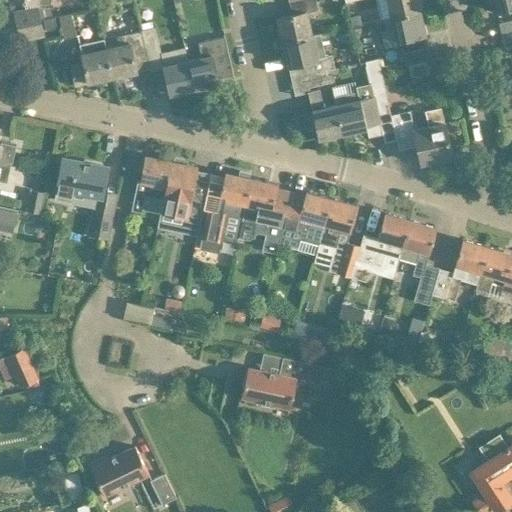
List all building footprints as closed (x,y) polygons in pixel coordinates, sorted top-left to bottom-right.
[(277,17),(282,42),(312,35),(306,11),(314,9),(317,5),(315,0),(294,0),(289,1),(291,14),(277,17)] [(376,0),(380,18),(383,17),(384,18),(419,10),(419,9),(423,8),(420,0),(376,0)] [(511,0),(490,0),(493,11),(511,7),(511,11),(511,0)] [(37,7),(14,12),(17,25),(40,20),(37,7)] [(419,10),(384,18),(387,29),(380,30),(383,43),(397,40),(397,41),(425,34),(419,10)] [(59,15),(60,19),(64,38),(76,36),(72,12),(59,15)] [(360,14),(350,16),(352,24),(361,22),(360,14)] [(54,16),(43,19),(46,30),(57,27),(54,16)] [(511,19),(499,22),(502,36),(504,46),(511,44),(511,19)] [(40,20),(17,25),(20,40),(43,35),(40,20)] [(155,26),(140,30),(144,47),(159,44),(155,26)] [(118,44),(106,47),(112,76),(136,71),(132,50),(144,47),(140,30),(116,35),(118,44)] [(320,33),(312,35),(282,42),(288,65),(309,60),(312,73),(328,69),(334,67),(331,53),(325,55),(320,33)] [(201,57),(188,60),(194,88),(218,83),(217,78),(233,75),(224,34),(223,34),(223,36),(198,42),(201,57)] [(104,38),(99,39),(79,44),(84,63),(71,66),(75,84),(112,76),(106,47),(104,38)] [(185,47),(161,52),(170,94),(194,88),(188,60),(185,47)] [(426,47),(407,52),(403,53),(405,65),(429,60),(426,47)] [(371,81),(372,85),(384,82),(378,58),(366,60),(371,81)] [(328,69),(312,73),(305,75),(308,87),(331,82),(328,69)] [(336,101),(334,102),(342,133),(366,127),(366,126),(379,123),(381,130),(382,130),(373,91),(372,85),(371,81),(356,85),(357,90),(335,96),(336,101)] [(323,105),(319,89),(308,91),(318,138),(342,133),(334,102),(323,105)] [(428,125),(414,129),(418,145),(417,145),(420,162),(452,155),(444,122),(440,106),(425,109),(428,125)] [(390,114),(394,130),(398,150),(417,145),(418,145),(414,129),(410,110),(390,114)] [(0,158),(12,162),(16,144),(1,141),(0,144),(0,143),(0,158)] [(137,179),(131,210),(142,212),(145,195),(163,199),(171,160),(164,158),(164,154),(155,152),(154,156),(144,154),(140,174),(139,179),(137,179)] [(163,199),(160,210),(177,214),(183,215),(180,231),(183,232),(197,235),(203,206),(203,205),(205,198),(191,195),(197,166),(183,162),(184,158),(174,156),(173,160),(171,160),(163,199)] [(59,170),(56,190),(54,199),(70,202),(72,190),(102,196),(108,166),(76,160),(74,173),(59,170)] [(207,207),(201,236),(219,240),(222,228),(239,232),(242,220),(243,216),(251,178),(249,177),(250,173),(239,170),(238,175),(224,172),(222,183),(209,180),(205,198),(203,205),(203,206),(207,207)] [(243,216),(242,220),(249,222),(255,223),(253,231),(266,234),(262,250),(276,253),(279,241),(283,224),(289,198),(275,194),(277,184),(251,178),(243,216)] [(283,224),(279,241),(299,246),(301,238),(319,242),(331,197),(305,191),(304,194),(302,201),(289,198),(283,224)] [(27,210),(41,212),(43,199),(29,197),(27,210)] [(331,197),(319,242),(336,247),(328,271),(350,276),(359,245),(347,241),(357,204),(331,197)] [(0,228),(12,231),(17,208),(0,204),(0,228)] [(94,206),(88,233),(108,237),(113,210),(94,206)] [(359,245),(350,276),(366,281),(374,272),(376,265),(382,266),(385,253),(399,257),(403,245),(409,219),(384,212),(376,241),(362,237),(360,245),(359,245)] [(403,245),(399,257),(415,261),(416,262),(413,273),(420,276),(413,300),(428,304),(431,294),(439,267),(426,264),(436,227),(409,219),(403,245)] [(439,267),(431,294),(454,301),(460,279),(476,283),(487,246),(462,238),(452,271),(439,267)] [(476,283),(475,288),(488,292),(491,282),(503,285),(500,294),(511,297),(511,262),(511,263),(511,259),(511,253),(487,246),(476,283)] [(166,297),(163,308),(179,312),(182,301),(166,297)] [(341,304),(337,320),(360,326),(364,310),(341,304)] [(163,308),(154,306),(150,323),(187,332),(181,312),(179,312),(163,308)] [(226,310),(223,322),(243,327),(245,315),(226,310)] [(263,313),(259,327),(277,332),(281,318),(263,313)] [(407,337),(418,340),(424,320),(412,317),(407,337)] [(294,334),(327,340),(330,326),(297,319),(294,334)] [(424,320),(418,340),(434,343),(436,334),(422,331),(424,320)] [(12,330),(0,332),(0,334),(3,346),(15,343),(12,330)] [(482,359),(505,364),(510,341),(487,336),(482,359)] [(26,345),(7,354),(15,374),(20,385),(39,377),(26,345)] [(324,349),(321,363),(333,366),(337,352),(324,349)] [(324,365),(282,356),(279,373),(247,366),(241,397),(261,401),(260,405),(271,407),(272,404),(290,407),(296,378),(320,383),(324,365)] [(149,474),(135,445),(108,459),(106,455),(89,463),(104,495),(149,474)] [(486,493),(473,501),(480,511),(483,511),(495,507),(496,508),(511,499),(499,480),(511,471),(511,445),(472,471),(486,493)] [(62,476),(69,500),(84,495),(77,472),(62,476)] [(176,497),(164,473),(150,480),(162,504),(176,497)] [(365,511),(354,491),(343,498),(351,511),(365,511)] [(268,505),(271,511),(287,511),(295,508),(287,494),(268,505)] [(90,511),(89,503),(67,506),(68,511),(90,511)]
